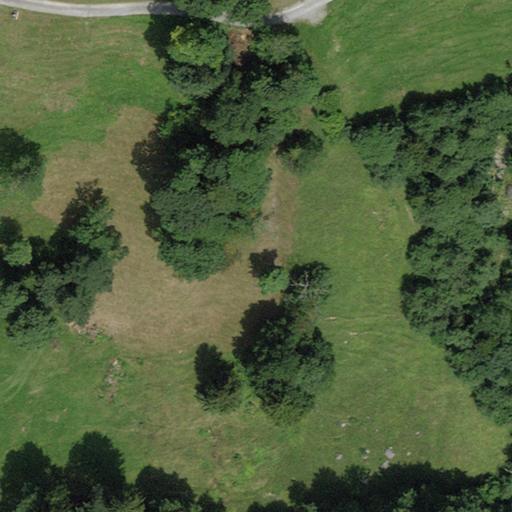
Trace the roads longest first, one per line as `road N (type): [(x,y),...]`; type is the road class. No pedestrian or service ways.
road 1 (track): [(293,458),(243,490),(0,486)]
road 2 (unclassified): [(315,0),(289,14),(244,20),(165,6),(32,0)]
